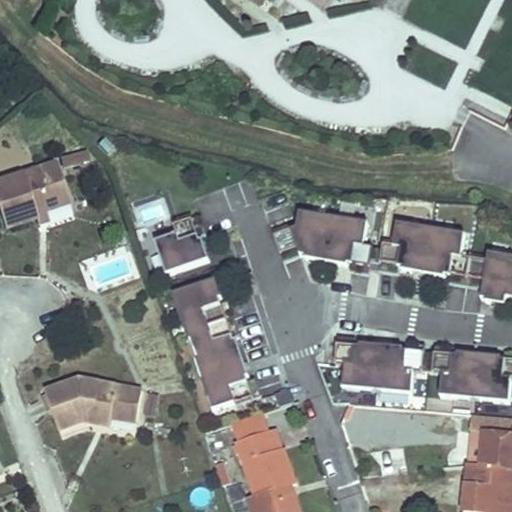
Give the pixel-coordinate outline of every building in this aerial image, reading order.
[(89,162),(86,152),(63,159),(66,169),(87,163),(89,162)] [(70,203),(55,161),(0,180),(0,215),(5,229),(37,217),(36,215),(37,214),(46,211),(70,203)] [(49,220),(46,211),(37,214),(36,215),(37,217),(40,224),(49,220)] [(306,259),(306,261),(327,265),(335,220),(301,215),(298,231),(275,239),(284,265),(303,258),(306,259)] [(156,245),(168,278),(211,263),(203,242),(201,243),(200,240),(207,237),(201,219),(175,228),(178,237),(156,245)] [(351,274),(370,277),(374,251),(365,249),(369,225),(335,220),(327,265),(348,269),(349,266),(353,267),(351,274)] [(381,274),(399,277),(400,269),(404,270),(403,273),(424,276),(432,231),(398,226),(394,249),(385,247),(381,274)] [(449,286),(466,288),(471,261),(462,260),(466,237),(432,231),(424,276),(445,280),(446,277),(450,278),(449,286)] [(486,304),(506,308),(508,300),(511,300),(511,259),(489,255),(488,264),(471,261),(466,288),(484,291),(482,301),(487,302),(486,304)] [(174,297),(188,338),(236,321),(229,303),(222,306),(221,302),(223,301),(217,282),(174,297)] [(188,338),(201,377),(244,362),(238,343),(235,344),(234,340),(241,338),(236,321),(188,338)] [(346,368),(343,391),(378,394),(382,348),(361,347),(361,349),(357,349),(357,341),(339,340),(336,367),(346,368)] [(382,348),(378,394),(413,397),(415,373),(424,374),(426,347),(408,346),(407,353),(403,353),(403,350),(382,348)] [(443,376),(441,399),(475,402),(479,357),(458,355),(458,358),(454,358),(455,350),(436,348),(434,375),(443,376)] [(479,357),(475,402),(510,405),(511,388),(511,355),(506,355),(505,362),(501,362),(501,359),(479,357)] [(201,377),(214,414),(236,406),(236,408),(263,399),(257,381),(249,384),(248,380),(250,379),(244,362),(201,377)] [(138,423),(143,392),(78,380),(46,392),(61,432),(88,422),(88,414),(89,414),(113,418),(138,423)] [(275,396),(279,408),(295,403),(291,390),(275,396)] [(156,418),(161,397),(160,396),(150,394),(146,416),(145,416),(156,418)] [(112,426),(113,418),(89,414),(88,414),(88,422),(112,426)] [(468,469),(464,511),(511,511),(511,421),(471,418),(470,434),(484,436),(481,470),(468,469)] [(284,452),(277,431),(270,433),(271,435),(276,453),(284,452)] [(296,486),(284,452),(276,453),(271,435),(270,433),(237,445),(237,447),(241,456),(256,498),(250,500),(253,511),(300,511),(295,495),(287,498),(284,490),(296,486)]
